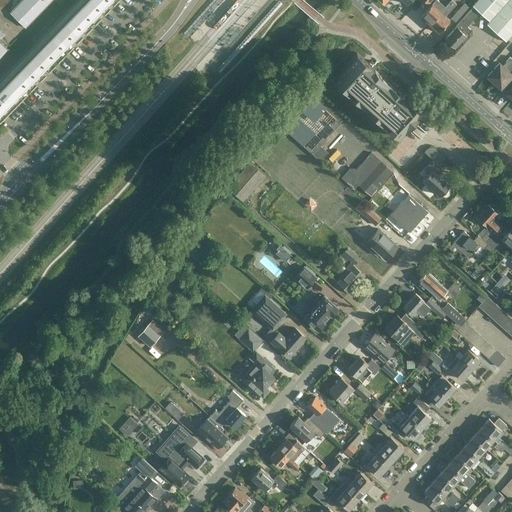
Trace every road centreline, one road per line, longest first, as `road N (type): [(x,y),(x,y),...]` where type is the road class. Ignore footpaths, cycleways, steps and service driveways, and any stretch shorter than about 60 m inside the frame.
road 1 (residential): [(185,511),(486,181)]
road 2 (secondary): [(25,179),(190,0)]
road 3 (tertiary): [(511,137),(358,0)]
road 4 (residential): [(0,143),(141,0)]
road 5 (residential): [(399,491),(479,401),(491,401)]
